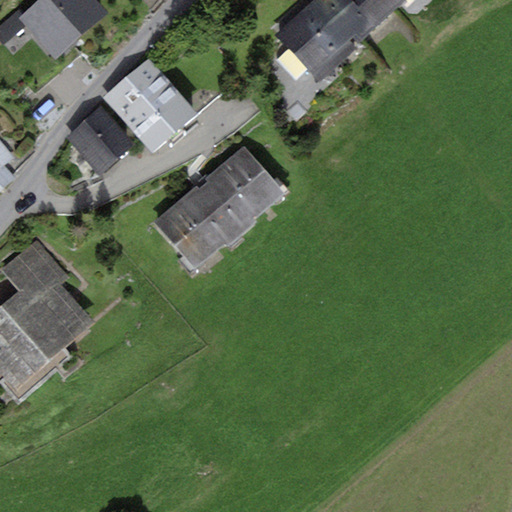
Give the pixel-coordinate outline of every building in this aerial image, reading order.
[(54,52),(108,5),(103,0),(33,0),(0,29),(0,34),(15,53),(38,33),(54,52)] [(329,0),(291,36),(332,78),(414,0),(329,0)] [(162,60),(117,100),(166,155),(211,116),(162,60)] [(114,114),(80,145),(113,181),(147,149),(114,114)] [(5,139),(0,142),(0,201),(23,183),(11,169),(22,160),(5,139)] [(259,147),(170,228),(213,275),(302,194),(259,147)] [(34,293),(0,320),(0,359),(32,398),(110,326),(71,295),(85,285),(44,246),(15,276),(34,293)]
